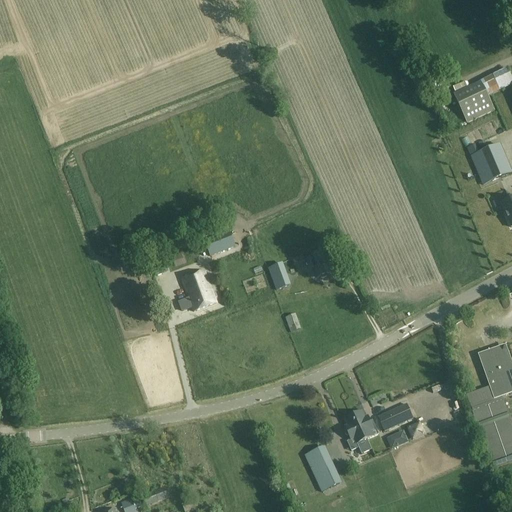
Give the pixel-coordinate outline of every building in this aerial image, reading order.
[(445,18),(431,27),(433,31),(447,23),(445,18)] [(503,58),(494,35),(499,33),(495,23),(469,33),(477,53),(473,55),(478,67),(503,58)] [(449,24),(432,32),(436,41),(453,32),(449,24)] [(487,94),(511,83),(511,77),(508,66),(481,77),(487,94)] [(453,95),(467,123),(494,110),(480,82),(453,95)] [(500,146),(471,158),(483,185),(511,173),(500,146)] [(511,199),(501,204),(511,228),(511,227),(511,199)] [(211,257),(236,247),(231,234),(206,244),(211,257)] [(334,255),(333,252),(330,243),(322,246),(327,258),(334,255)] [(326,276),(326,274),(329,273),(321,252),(309,257),(310,258),(306,259),(309,268),(313,266),(317,278),(320,276),(321,278),(322,278),(326,277),(326,276)] [(162,262),(152,266),(156,278),(166,274),(162,262)] [(282,264),(268,269),(276,291),(289,286),(282,264)] [(181,280),(189,299),(179,302),(182,311),(192,308),(194,312),(216,304),(214,298),(217,297),(216,294),(213,295),(204,271),(181,280)] [(301,330),(296,314),(285,318),(291,334),(301,330)] [(479,355),(483,368),(490,387),(466,395),(493,470),(511,463),(511,426),(501,396),(511,392),(511,366),(509,357),(498,352),(496,355),(491,353),(491,351),(492,351),(479,355)] [(413,420),(407,405),(379,418),(385,433),(413,420)] [(362,413),(351,418),(359,436),(364,434),(367,440),(373,437),(371,432),(374,431),(368,418),(365,419),(362,413)] [(359,436),(351,418),(346,420),(349,427),(345,428),(346,430),(345,431),(344,433),(345,434),(346,436),(347,436),(349,436),(351,441),(354,440),(357,445),(367,440),(364,434),(359,436)] [(388,439),(392,450),(409,443),(404,432),(388,439)] [(340,484),(323,448),(305,457),(322,493),(340,484)] [(146,507),(170,498),(166,488),(142,497),(146,507)] [(133,503),(135,510),(136,509),(142,507),(139,500),(133,503)] [(135,510),(133,503),(132,501),(122,505),(124,511),(135,511),(136,511),(135,510)]
